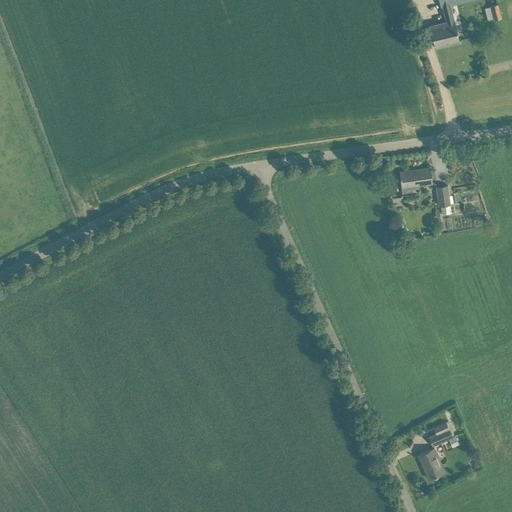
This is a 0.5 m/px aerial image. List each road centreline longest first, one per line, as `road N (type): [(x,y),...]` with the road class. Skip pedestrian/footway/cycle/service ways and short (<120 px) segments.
road 1 (unclassified): [(412,511),(257,166)]
road 2 (unclassified): [(0,278),(151,197),(257,166)]
road 3 (unclassified): [(257,166),(511,131)]
